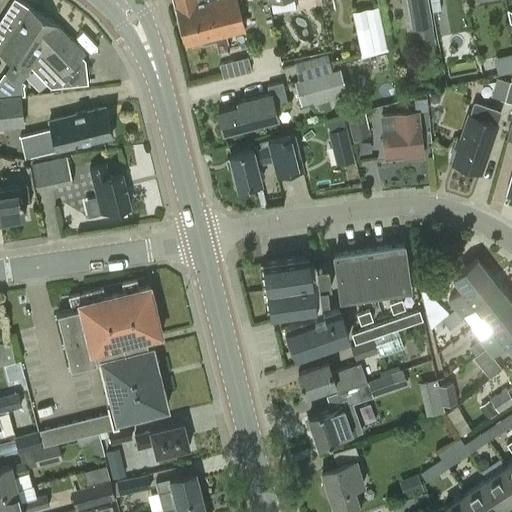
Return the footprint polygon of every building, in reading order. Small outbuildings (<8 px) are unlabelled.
[(50,86),(88,83),(86,68),(77,59),(84,52),(72,40),(75,38),(54,16),(28,0),(11,0),(0,18),(0,52),(13,61),(5,73),(19,82),(30,66),(50,86)] [(174,0),(177,8),(212,0),(174,0)] [(237,0),(212,0),(177,8),(186,45),(201,41),(202,45),(216,41),(219,51),(249,44),(237,0)] [(407,0),(412,28),(432,24),(428,0),(407,0)] [(352,9),(361,54),(386,48),(377,4),(352,9)] [(293,62),(297,76),(331,66),(327,53),(293,62)] [(252,70),(249,56),(220,63),(224,77),(252,70)] [(331,66),(297,76),(298,79),(294,80),(301,103),(346,90),(340,67),(331,69),(331,66)] [(274,105),(287,102),(282,82),(267,86),(269,93),(237,102),(238,106),(218,111),(224,132),(277,118),(274,105)] [(0,128),(23,126),(20,95),(0,97),(0,128)] [(472,105),(469,114),(451,162),(480,173),(498,124),(496,124),(500,115),(496,109),(478,102),(472,105)] [(56,149),(111,135),(104,105),(49,119),(51,128),(20,135),(25,158),(56,150),(56,149)] [(355,138),(371,134),(365,110),(349,114),(355,138)] [(403,158),(423,156),(418,111),(393,114),(394,129),(382,130),(385,157),(403,155),(403,158)] [(334,147),(349,143),(345,127),(330,131),(334,147)] [(277,176),(303,169),(294,132),(267,139),(277,176)] [(256,164),(272,160),(266,139),(259,141),(260,147),(230,154),(238,188),(261,182),(256,164)] [(39,190),(74,182),(69,157),(34,164),(39,190)] [(93,215),(130,205),(121,172),(108,176),(105,163),(89,167),(97,198),(89,200),(93,215)] [(0,220),(24,217),(19,185),(0,188),(0,220)] [(404,244),(384,247),(391,289),(410,286),(404,244)] [(374,291),(391,289),(384,247),(367,249),(374,291)] [(374,291),(367,249),(350,252),(357,294),(374,291)] [(340,296),(357,294),(350,252),(333,254),(340,296)] [(307,256),(264,262),(271,314),(315,308),(307,256)] [(456,311),(494,282),(476,260),(452,279),(462,291),(448,301),(456,311)] [(326,283),(330,282),(327,263),(315,264),(320,297),(328,296),(326,283)] [(433,296),(450,279),(439,269),(423,286),(433,296)] [(68,295),(71,305),(72,309),(57,312),(71,367),(102,360),(116,419),(167,406),(167,403),(169,403),(165,388),(163,388),(157,363),(159,363),(155,348),(153,348),(152,346),(148,347),(146,337),(161,333),(155,307),(157,306),(153,290),(151,290),(149,285),(139,287),(136,278),(122,282),(124,291),(105,295),(102,286),(68,295)] [(483,319),(507,300),(494,282),(456,311),(460,317),(474,307),(483,319)] [(401,299),(395,301),(399,311),(405,308),(401,299)] [(485,349),(511,328),(511,305),(507,300),(483,319),(492,330),(479,341),(485,349)] [(389,303),(392,313),(399,311),(395,301),(389,303)] [(294,349),(296,355),(348,337),(338,308),(286,326),(288,331),(284,333),(291,351),(294,349)] [(363,312),(367,322),(373,320),(369,310),(363,312)] [(412,312),(416,322),(423,319),(419,310),(412,312)] [(363,312),(357,314),(360,324),(367,322),(363,312)] [(416,322),(412,312),(405,314),(409,324),(416,322)] [(405,314),(399,317),(402,327),(409,324),(405,314)] [(395,329),(402,327),(399,317),(392,319),(395,329)] [(392,319),(385,321),(389,331),(395,329),(392,319)] [(385,321),(378,324),(382,334),(389,331),(385,321)] [(382,334),(378,324),(372,326),(375,336),(382,334)] [(365,329),(368,338),(375,336),(372,326),(365,329)] [(511,355),(511,328),(485,349),(474,358),(480,366),(505,347),(511,355)] [(365,329),(358,331),(361,341),(368,338),(365,329)] [(355,343),(361,341),(358,331),(351,333),(355,343)] [(356,359),(377,352),(371,338),(350,345),(356,359)] [(11,340),(0,341),(0,364),(14,361),(11,340)] [(337,391),(366,381),(360,362),(344,367),(331,371),(328,362),(298,372),(305,394),(335,384),(337,391)] [(368,380),(373,396),(397,388),(392,371),(381,375),(368,380)] [(436,379),(420,382),(427,414),(443,411),(436,379)] [(368,380),(366,381),(337,391),(326,395),(331,408),(308,416),(319,446),(362,430),(352,403),(373,396),(368,380)] [(442,404),(457,401),(453,381),(438,384),(442,404)] [(497,409),(511,401),(511,395),(506,387),(490,398),(497,409)] [(0,437),(15,433),(9,410),(23,406),(19,393),(0,397),(0,437)] [(456,405),(448,410),(462,431),(470,426),(456,405)] [(43,445),(109,429),(116,427),(119,426),(119,425),(114,426),(110,412),(39,430),(43,445)] [(509,425),(504,417),(483,430),(489,439),(509,425)] [(156,454),(190,446),(183,421),(151,429),(151,430),(135,434),(138,447),(153,443),(156,454)] [(129,424),(116,427),(109,429),(112,441),(132,436),(129,424)] [(19,452),(34,448),(42,446),(38,430),(15,436),(19,452)] [(489,439),(483,430),(462,444),(468,453),(489,439)] [(42,446),(34,448),(38,464),(63,458),(59,442),(42,446)] [(468,453),(462,444),(442,458),(448,467),(468,453)] [(101,450),(110,476),(124,471),(114,445),(101,450)] [(322,469),(325,480),(322,482),(319,487),(321,492),(326,495),(330,494),(335,509),(363,500),(358,485),(365,483),(358,462),(362,461),(357,447),(334,455),(337,464),(322,469)] [(448,467),(442,458),(420,472),(427,481),(448,467)] [(0,467),(0,493),(31,485),(24,461),(0,467)] [(85,482),(107,477),(104,463),(82,467),(85,482)] [(486,480),(503,507),(511,501),(511,474),(507,466),(486,480)] [(176,505),(203,498),(196,470),(156,480),(163,508),(176,505)] [(404,497),(422,489),(414,471),(396,479),(404,497)] [(144,475),(113,477),(114,490),(144,488),(144,475)] [(465,494),(476,511),(496,511),(503,507),(486,480),(465,494)] [(31,485),(0,493),(0,511),(27,511),(50,506),(47,495),(34,498),(31,485)] [(106,487),(66,495),(68,506),(108,499),(106,487)] [(392,504),(394,511),(417,511),(432,507),(427,492),(392,504)] [(476,511),(465,494),(444,509),(445,511),(476,511)] [(176,505),(163,508),(163,511),(206,511),(203,498),(176,505)]
